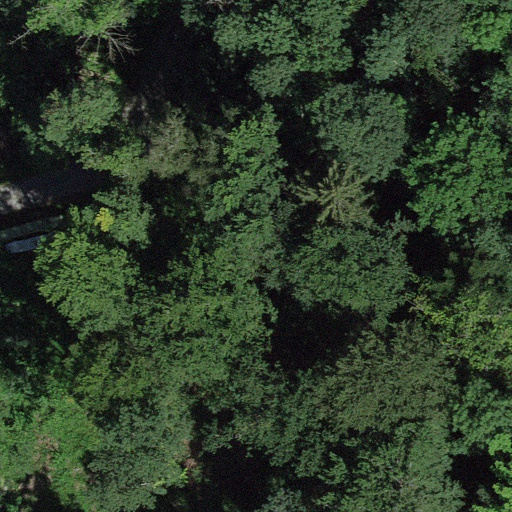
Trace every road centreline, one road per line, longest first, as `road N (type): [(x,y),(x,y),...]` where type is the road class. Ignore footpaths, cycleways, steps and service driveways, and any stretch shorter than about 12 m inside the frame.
road 1 (track): [(168,195),(341,188),(488,275),(511,326)]
road 2 (track): [(0,215),(168,195),(197,0)]
